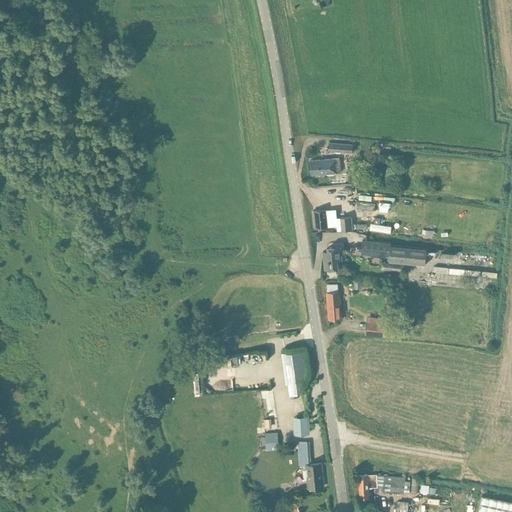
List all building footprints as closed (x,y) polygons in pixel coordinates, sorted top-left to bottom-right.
[(340,152),(341,143),(329,143),(328,151),(340,152)] [(341,143),(340,152),(352,153),(353,144),(341,143)] [(339,158),(324,159),(326,173),(340,172),(339,158)] [(311,175),(326,173),(324,159),(310,161),(311,175)] [(332,209),(312,211),(314,228),(334,226),(332,209)] [(389,261),(425,265),(426,249),(390,245),(390,243),(362,240),(361,248),(351,247),(351,252),(361,253),(361,254),(389,257),(389,261)] [(323,252),(324,270),(338,269),(337,260),(342,260),(341,246),(327,248),(328,251),(323,252)] [(480,275),(480,269),(434,266),(434,273),(480,275)] [(354,281),(354,289),(361,289),(361,286),(368,285),(368,281),(354,281)] [(339,292),(338,292),(337,284),(327,285),(328,293),(326,293),(328,320),(341,319),(339,292)] [(365,334),(385,337),(387,319),(367,316),(365,334)] [(302,349),(281,352),(285,383),(289,383),(290,393),(307,391),(302,349)] [(310,434),(309,416),(293,417),(294,434),(310,434)] [(278,432),(265,433),(265,441),(278,440),(278,432)] [(322,463),(311,464),(310,441),(298,442),(299,467),(304,467),(304,471),(307,471),(308,488),(310,488),(310,490),(319,490),(319,487),(324,487),(322,463)] [(358,476),(360,500),(369,499),(369,489),(377,488),(377,475),(368,476),(368,475),(358,476)] [(382,492),(409,494),(410,482),(405,481),(405,477),(383,475),(382,492)] [(511,511),(511,503),(482,497),(478,511),(511,511)] [(407,511),(409,501),(398,500),(397,511),(407,511)]
